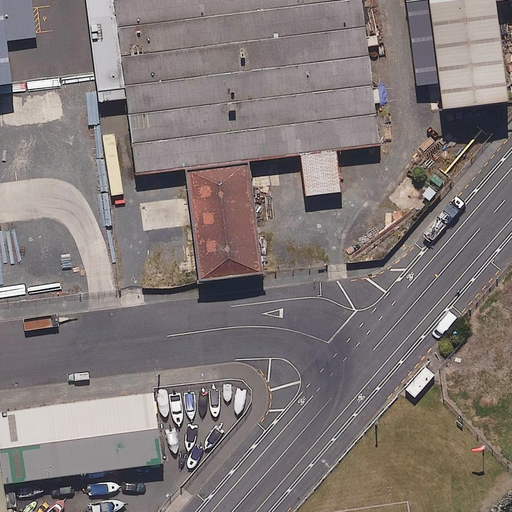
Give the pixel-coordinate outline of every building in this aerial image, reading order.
[(3,0),(0,0),(0,85),(14,84),(3,0)] [(129,97),(116,0),(87,0),(101,101),(129,97)] [(116,0),(129,97),(140,175),(184,169),(248,161),(300,154),(335,149),(388,142),(368,0),(116,0)] [(511,28),(508,0),(426,0),(442,111),(511,101),(511,28)] [(306,196),(341,192),(335,149),(300,154),(306,196)] [(263,271),(248,161),(184,169),(199,280),(263,271)] [(436,376),(424,366),(405,388),(417,398),(436,376)] [(159,388),(0,408),(0,511),(12,511),(9,479),(168,459),(159,388)]
